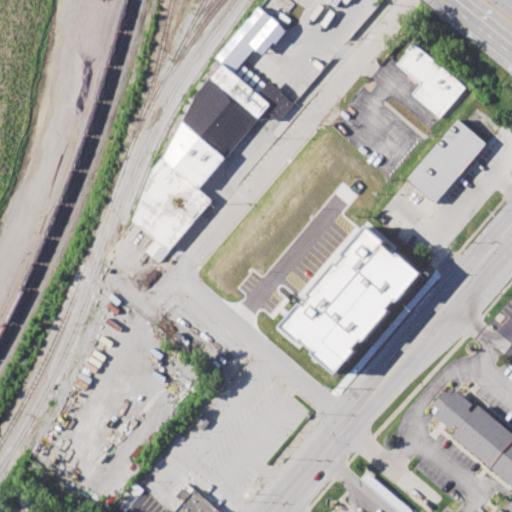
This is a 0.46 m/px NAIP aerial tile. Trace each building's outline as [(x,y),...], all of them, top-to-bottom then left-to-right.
[(134,220),(159,156),(165,160),(199,94),(223,63),(218,58),(260,6),(288,30),(265,57),(255,48),(235,72),(258,92),(268,81),(294,104),(280,121),(266,110),(200,188),(213,200),(161,262),(146,251),(156,239),(134,220)] [(400,64),(409,53),(405,49),(413,39),(468,85),(440,119),(414,97),(424,84),(400,64)] [(457,120),(485,144),(435,204),(407,180),(457,120)] [(351,273),(377,295),(341,339),(315,316),(351,273)] [(432,404),(445,391),(451,395),(458,389),(511,433),(511,487),(451,436),(454,432),(436,416),(440,412),(432,404)] [(195,425),(203,431),(210,422),(203,416),(195,425)] [(361,478),(402,511),(410,511),(412,510),(367,471),(361,478)] [(174,511),(193,490),(218,511),(174,511)] [(511,511),(511,497),(500,511),(501,511),(511,511)]
